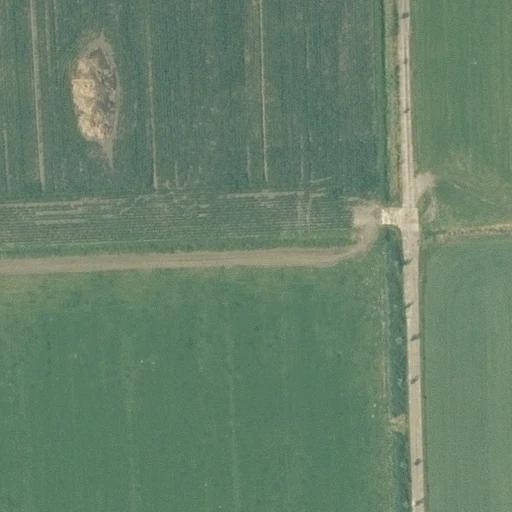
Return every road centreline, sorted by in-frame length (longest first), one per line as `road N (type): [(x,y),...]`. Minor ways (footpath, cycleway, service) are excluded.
road 1 (track): [(148,223),(408,213),(403,0)]
road 2 (track): [(416,511),(408,213)]
